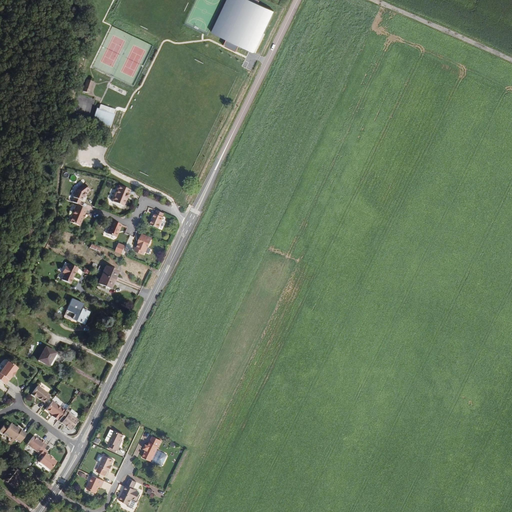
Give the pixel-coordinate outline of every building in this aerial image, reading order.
[(226,0),(211,31),(226,39),(223,45),(230,48),(237,51),(240,45),(255,53),(275,11),(258,3),(260,0),(259,0),(226,0)] [(93,87),(88,85),(84,97),(89,98),(93,87)] [(114,115),(96,109),(92,121),(110,126),(114,115)] [(72,202),(79,205),(81,201),(83,197),(84,198),(86,194),(85,194),(89,191),(84,183),(76,189),(73,197),(74,198),(72,202)] [(129,195),(128,194),(130,190),(119,186),(112,202),(123,206),(126,198),(127,199),(129,195)] [(84,215),(86,210),(76,206),(69,222),(79,226),(83,218),(84,215)] [(155,214),(150,225),(159,228),(163,217),(164,213),(157,210),(156,214),(155,214)] [(116,238),(121,225),(112,221),(107,234),(116,238)] [(152,240),(141,235),(139,240),(141,241),(140,244),(139,243),(137,248),(136,248),(135,251),(143,255),(144,251),(146,252),(148,247),(148,248),(152,240)] [(99,252),(101,247),(91,243),(89,248),(99,252)] [(122,254),(125,246),(119,243),(115,251),(122,254)] [(61,280),(70,284),(72,279),(71,278),(72,276),(73,276),(75,272),(76,272),(78,268),(68,264),(67,268),(65,267),(62,272),(64,273),(61,280)] [(105,266),(102,275),(114,280),(118,272),(105,266)] [(102,275),(98,284),(111,289),(114,280),(102,275)] [(84,304),(71,299),(66,311),(63,318),(79,325),(80,322),(80,321),(84,323),(89,312),(82,309),(84,304)] [(56,353),(45,347),(38,360),(48,366),(49,365),(55,354),(56,353)] [(51,366),(57,355),(55,354),(49,365),(51,366)] [(0,381),(5,385),(11,377),(15,372),(17,368),(8,362),(0,372),(0,381)] [(47,393),(37,386),(30,395),(35,398),(35,397),(41,401),(42,401),(45,403),(50,396),(47,394),(47,393)] [(51,416),(57,421),(65,411),(52,401),(46,410),(52,415),(51,416)] [(70,430),(77,421),(68,414),(69,412),(66,409),(65,411),(57,421),(65,426),(66,427),(70,430)] [(19,443),(26,434),(20,430),(19,432),(15,429),(16,428),(10,424),(7,428),(3,425),(0,429),(0,432),(3,434),(9,438),(8,438),(10,440),(12,441),(14,439),(19,443)] [(117,451),(121,443),(120,442),(122,439),(124,435),(115,431),(109,442),(111,443),(109,447),(110,447),(117,451)] [(27,446),(39,455),(43,449),(46,445),(43,443),(44,442),(41,440),(40,440),(39,442),(36,440),(32,437),(27,444),(27,446)] [(148,446),(146,445),(144,449),(146,450),(142,457),(151,462),(158,447),(158,446),(161,441),(153,437),(148,446)] [(41,460),(39,462),(50,470),(56,462),(53,460),(53,459),(48,456),(45,454),(47,452),(43,449),(39,455),(37,457),(41,460)] [(111,465),(114,460),(110,459),(105,456),(104,456),(99,467),(101,468),(99,473),(105,476),(108,471),(109,472),(111,467),(111,465)] [(13,467),(3,480),(12,487),(15,482),(13,480),(19,472),(13,467)] [(104,481),(93,476),(87,487),(91,489),(90,491),(96,493),(99,487),(99,486),(102,487),(104,481)] [(122,494),(119,500),(127,504),(127,505),(127,506),(131,508),(133,507),(140,494),(135,491),(136,490),(133,489),(136,482),(130,479),(126,486),(126,485),(123,491),(125,491),(123,494),(122,494)]
